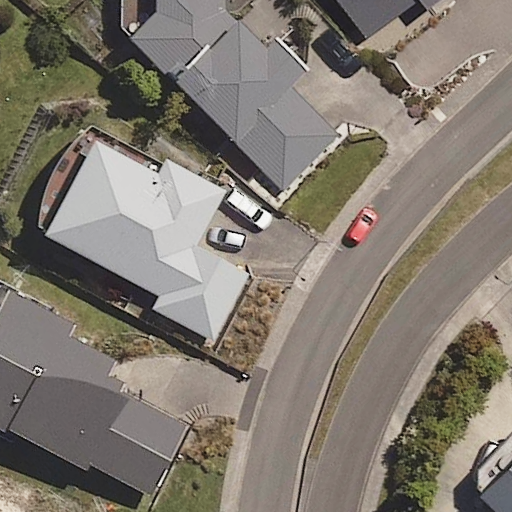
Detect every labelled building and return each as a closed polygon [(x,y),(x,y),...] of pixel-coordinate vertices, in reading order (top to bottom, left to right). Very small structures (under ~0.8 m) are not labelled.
[(240,0),(224,15),(223,0),(121,0),(122,35),(284,192),(337,138),(289,90),(305,74),(272,41),(294,19),(275,0),(240,0)] [(418,0),(428,0),(432,4),(437,0),(345,0),(370,35),(418,0)] [(486,66),(468,46),(424,84),(442,104),(486,66)] [(223,195),(95,129),(75,144),(55,171),(43,203),(40,236),(160,298),(154,310),(213,341),(246,278),(194,251),(223,195)] [(70,326),(0,294),(0,432),(152,501),(184,428),(105,393),(119,362),(64,338),(70,326)] [(511,511),(511,433),(469,486),(487,500),(483,505),(492,511),(511,511)]
